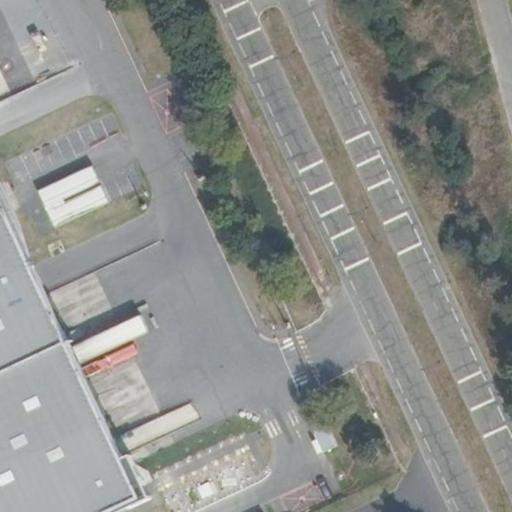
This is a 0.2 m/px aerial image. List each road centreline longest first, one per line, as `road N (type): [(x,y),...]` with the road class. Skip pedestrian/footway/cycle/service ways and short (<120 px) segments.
road 1 (tertiary): [(233,0),(474,511)]
road 2 (tertiary): [(511,465),(292,0)]
